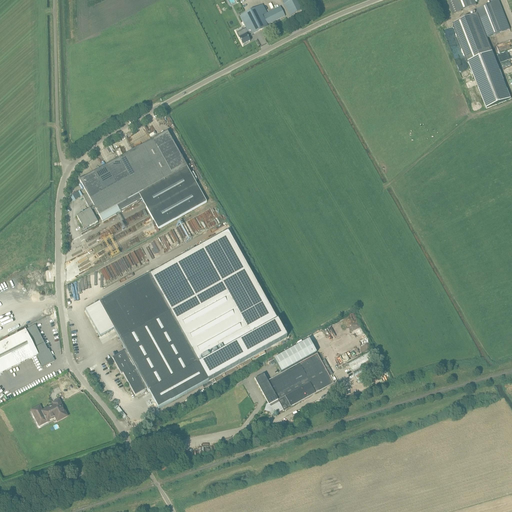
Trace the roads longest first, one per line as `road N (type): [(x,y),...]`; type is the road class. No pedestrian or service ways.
road 1 (unclassified): [(69,168),(162,104),(373,0)]
road 2 (unclassified): [(136,456),(67,353),(58,210),(69,168)]
road 3 (unknown): [(136,456),(268,421),(336,386)]
road 4 (unclassified): [(69,168),(57,142),(55,0)]
road 5 (unclassified): [(0,501),(136,456)]
